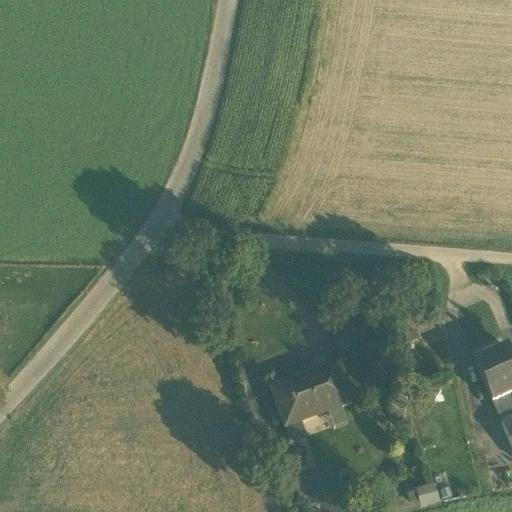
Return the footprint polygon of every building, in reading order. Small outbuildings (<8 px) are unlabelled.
[(357,328),(363,345),(397,333),(391,316),(357,328)] [(511,360),(507,350),(474,365),(491,404),(511,395),(511,421),(501,426),(511,451),(511,360)] [(271,390),(286,430),(301,424),(327,415),(341,410),(353,405),(338,365),(271,390)] [(511,395),(491,404),(501,426),(511,421),(511,395)] [(341,410),(327,415),(333,431),(347,426),(341,410)] [(301,424),(286,430),(292,447),(307,441),(301,424)] [(420,510),(440,506),(433,486),(415,491),(420,510)]
